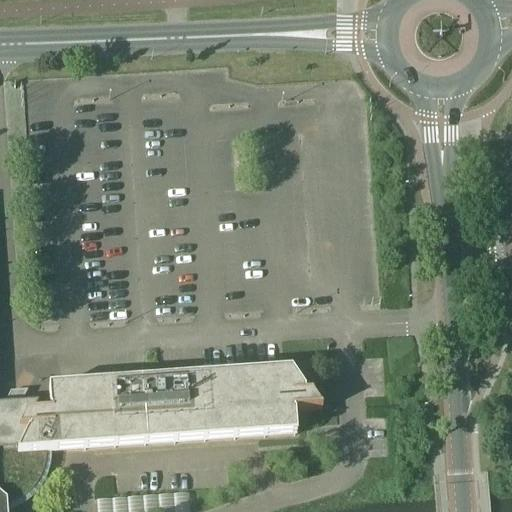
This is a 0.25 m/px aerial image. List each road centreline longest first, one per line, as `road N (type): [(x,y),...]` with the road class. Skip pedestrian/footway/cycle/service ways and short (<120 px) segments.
road 1 (secondary): [(387,29),(0,43)]
road 2 (tertiary): [(463,511),(449,259)]
road 3 (tertiary): [(449,259),(441,88)]
